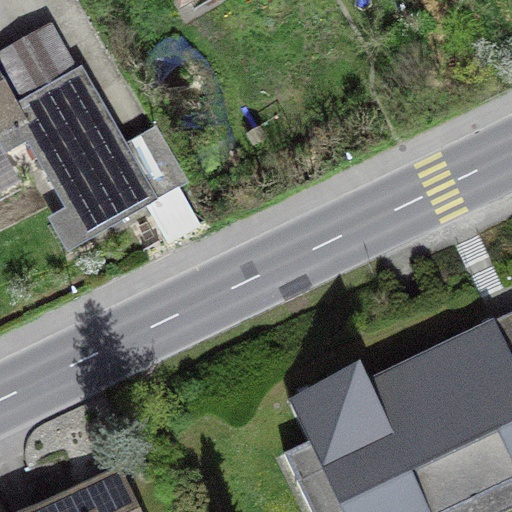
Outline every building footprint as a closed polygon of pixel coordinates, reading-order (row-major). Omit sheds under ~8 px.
[(168,0),(183,25),(224,0),(168,0)] [(38,148),(36,150),(75,219),(85,213),(98,235),(154,203),(129,160),(127,161),(56,38),(3,68),(47,143),(38,148)] [(0,135),(23,122),(0,81),(0,135)] [(491,511),(511,503),(511,323),(278,423),(316,511),(491,511)] [(132,511),(121,488),(69,511),(132,511)]
